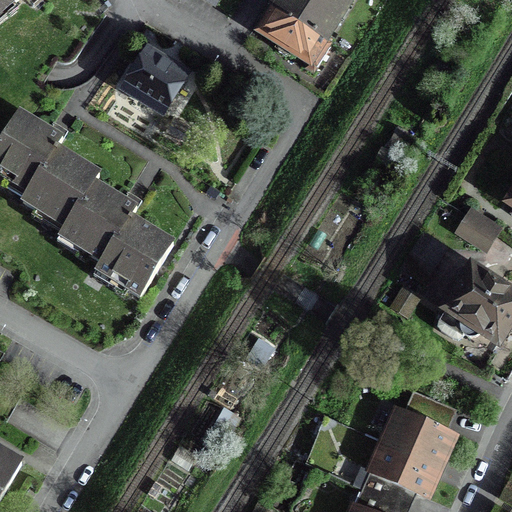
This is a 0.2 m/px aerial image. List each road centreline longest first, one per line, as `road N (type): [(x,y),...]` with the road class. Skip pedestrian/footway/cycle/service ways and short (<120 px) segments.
road 1 (residential): [(221,55),(286,98),(285,139),(127,383)]
road 2 (residential): [(127,383),(51,511)]
road 3 (residential): [(127,383),(0,313)]
